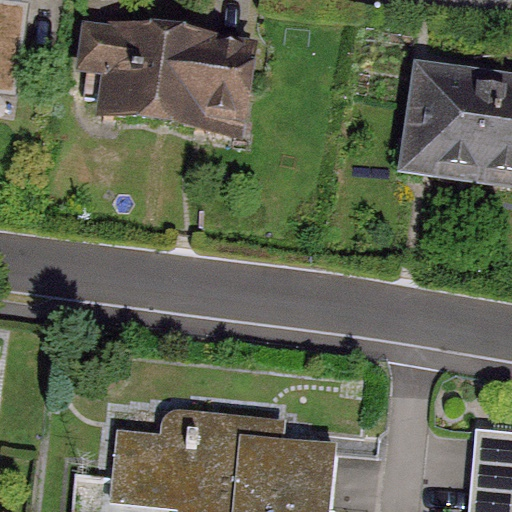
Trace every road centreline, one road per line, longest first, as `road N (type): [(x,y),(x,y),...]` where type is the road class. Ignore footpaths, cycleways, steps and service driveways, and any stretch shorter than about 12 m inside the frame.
road 1 (residential): [(0,262),(511,335)]
road 2 (unknown): [(387,354),(378,511)]
road 3 (residential): [(511,17),(373,0)]
